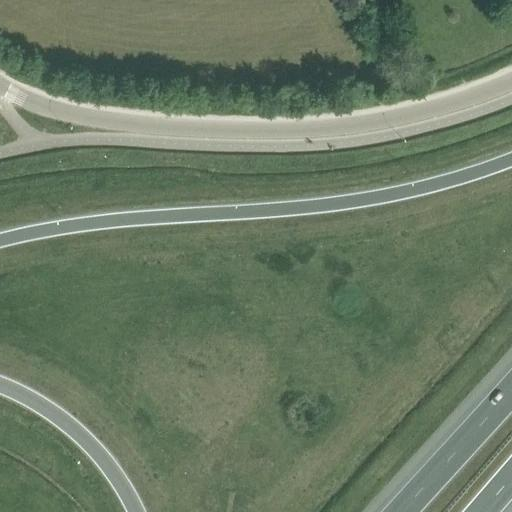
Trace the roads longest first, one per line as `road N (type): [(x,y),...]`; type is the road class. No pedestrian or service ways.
road 1 (unclassified): [(0,88),(76,118),(272,132),(407,117),(511,79)]
road 2 (motorway): [(511,166),(355,204),(94,224),(0,243)]
road 3 (motorway): [(0,386),(88,442),(133,511)]
road 4 (motorway): [(511,390),(403,511)]
